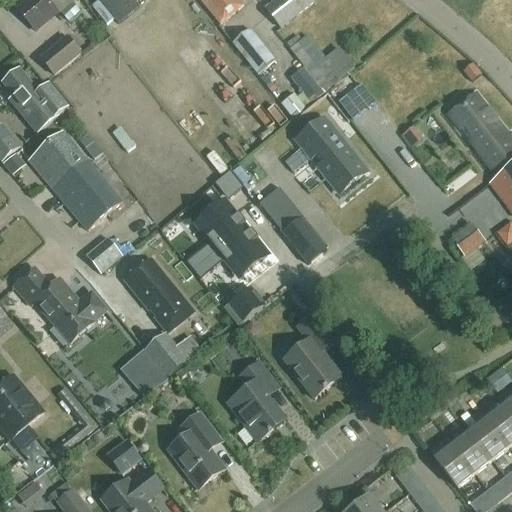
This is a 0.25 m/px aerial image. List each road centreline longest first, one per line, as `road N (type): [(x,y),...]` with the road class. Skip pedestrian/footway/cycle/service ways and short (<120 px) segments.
road 1 (residential): [(306,280),(401,207),(494,325),(511,312)]
road 2 (unclassified): [(511,81),(415,0)]
